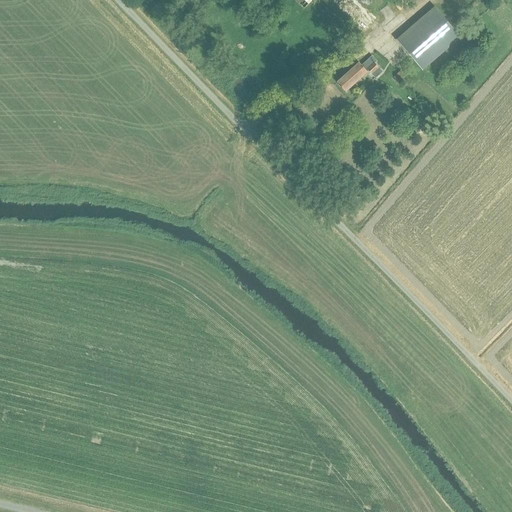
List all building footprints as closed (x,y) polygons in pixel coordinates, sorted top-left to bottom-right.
[(295,0),(295,1),(304,9),(308,5),(303,0),(295,0)] [(393,0),(391,2),(400,12),(413,0),(393,0)] [(355,12),(370,28),(380,19),(366,2),(355,12)] [(396,40),(422,71),(461,38),(434,7),(396,40)] [(371,75),(379,68),(370,58),(361,66),(359,63),(336,83),(345,93),(368,72),(371,75)]
